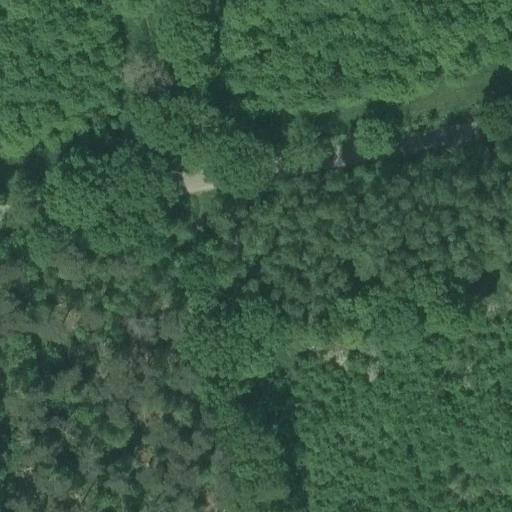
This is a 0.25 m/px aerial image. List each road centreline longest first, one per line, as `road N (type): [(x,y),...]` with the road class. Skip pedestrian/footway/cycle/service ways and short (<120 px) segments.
road 1 (unclassified): [(511,126),(0,216)]
road 2 (track): [(254,511),(195,181)]
road 3 (track): [(162,0),(195,181)]
